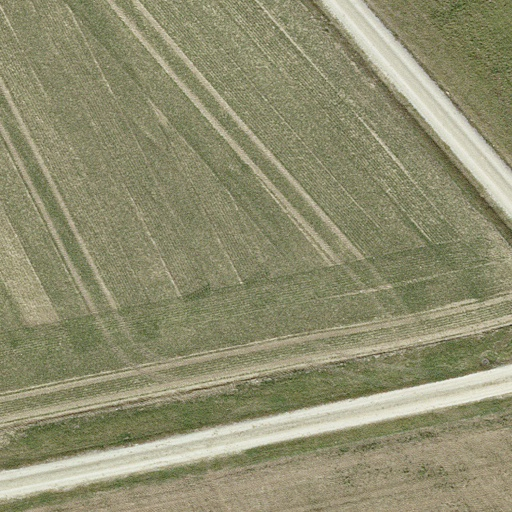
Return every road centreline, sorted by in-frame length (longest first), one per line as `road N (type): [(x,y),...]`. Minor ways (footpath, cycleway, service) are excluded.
road 1 (track): [(0,487),(511,367)]
road 2 (track): [(337,0),(511,202)]
